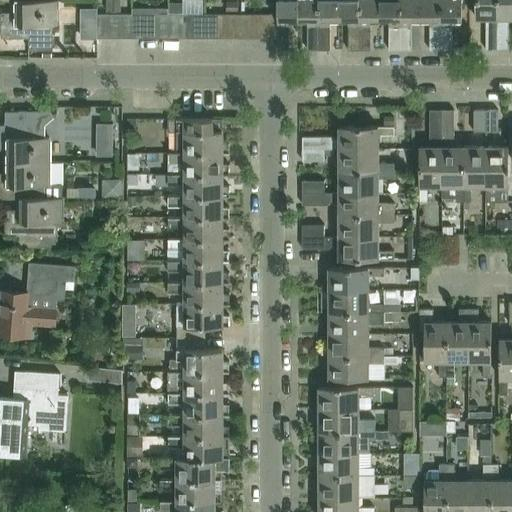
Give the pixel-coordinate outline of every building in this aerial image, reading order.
[(62,0),(57,0),(11,1),(11,12),(1,12),(0,37),(28,37),(28,49),(52,49),(52,37),(57,37),(57,24),(63,24),(62,0)] [(289,23),(298,23),(297,0),(276,0),(277,14),(277,38),(289,38),(289,23)] [(318,49),(318,0),(297,0),(298,23),(307,23),(306,49),(318,49)] [(338,23),(338,0),(318,0),(318,49),(329,49),(330,23),(338,23)] [(359,49),(358,0),(338,0),(338,23),(347,22),(347,50),(359,49)] [(379,23),(379,0),(358,0),(359,49),(370,49),(370,23),(379,23)] [(400,50),(399,0),(379,0),(379,23),(388,23),(388,50),(400,50)] [(420,23),(419,0),(399,0),(400,50),(411,50),(411,23),(420,23)] [(440,50),(440,0),(419,0),(420,23),(429,23),(429,49),(440,50)] [(440,0),(440,50),(452,50),(452,23),(461,23),(461,0),(440,0)] [(497,50),(496,0),(475,0),(476,18),(485,18),(485,50),(497,50)] [(511,18),(511,0),(496,0),(497,50),(508,50),(508,18),(511,18)] [(109,38),(109,14),(97,14),(97,38),(109,38)] [(121,38),(121,14),(109,14),(109,38),(121,38)] [(133,38),(133,14),(121,14),(121,38),(133,38)] [(145,38),(145,14),(133,14),(133,38),(145,38)] [(157,38),(157,14),(145,14),(145,38),(157,38)] [(169,38),(169,14),(157,14),(157,38),(169,38)] [(181,38),(181,14),(169,14),(169,38),(181,38)] [(193,38),(193,14),(181,14),(181,38),(193,38)] [(205,38),(205,14),(193,14),(193,38),(205,38)] [(217,38),(217,14),(205,14),(205,38),(217,38)] [(229,38),(229,14),(217,14),(217,38),(229,38)] [(241,38),(241,14),(229,14),(229,38),(241,38)] [(253,38),(253,14),(241,14),(241,38),(253,38)] [(265,38),(265,14),(253,14),(253,38),(265,38)] [(277,38),(277,14),(265,14),(265,38),(277,38)] [(441,185),(441,109),(429,109),(429,139),(433,138),(433,146),(419,146),(419,201),(427,201),(427,185),(441,185)] [(463,202),(463,201),(463,146),(451,146),(451,138),(453,138),(453,109),(441,109),(441,185),(441,197),(455,197),(455,202),(463,202)] [(485,131),(485,109),(473,109),(473,131),(485,131)] [(497,131),(497,109),(485,109),(485,131),(497,131)] [(0,149),(2,150),(3,162),(48,162),(57,162),(57,160),(48,160),(48,137),(44,137),(44,125),(54,115),(57,115),(57,111),(4,111),(4,124),(0,124),(0,149)] [(205,130),(205,118),(167,118),(167,153),(222,153),(229,153),(229,142),(222,142),(222,130),(205,130)] [(339,125),(339,139),(331,139),(331,136),(302,136),(302,148),(323,148),(339,148),(378,148),(378,134),(394,134),(394,125),(339,125)] [(485,185),(485,146),(463,146),(463,201),(471,201),(471,185),(485,185)] [(508,146),(485,146),(485,185),(500,185),(500,201),(508,201),(508,146)] [(324,160),(323,148),(302,148),(302,160),(324,160)] [(378,163),(378,148),(339,148),(339,170),(394,170),(394,163),(378,163)] [(222,163),(222,153),(167,153),(167,163),(186,162),(186,173),(186,174),(222,174),(229,174),(229,163),(222,163)] [(48,184),(48,162),(3,162),(3,173),(0,172),(0,198),(16,198),(61,198),(70,198),(70,197),(63,197),(63,185),(57,185),(57,184),(48,184)] [(394,178),(394,170),(339,170),(339,192),(379,192),(378,178),(394,178)] [(222,185),(222,174),(186,174),(186,173),(169,173),(169,184),(186,184),(186,195),(186,196),(222,196),(229,196),(229,185),(222,185)] [(324,180),(302,180),(302,192),(324,192),(324,180)] [(379,207),(379,192),(339,192),(324,192),(302,192),(302,204),(324,204),(330,202),(339,202),(339,214),(394,214),(394,207),(379,207)] [(222,207),(222,196),(186,196),(186,195),(169,195),(169,206),(186,206),(186,216),(186,217),(222,217),(229,217),(229,207),(222,207)] [(61,220),(61,198),(16,198),(16,209),(5,209),(5,234),(18,234),(18,246),(57,246),(56,221),(70,221),(70,220),(61,220)] [(395,222),(394,214),(339,214),(339,236),(379,236),(379,222),(395,222)] [(222,228),(222,217),(186,217),(186,216),(169,216),(169,227),(186,227),(186,238),(186,239),(222,239),(229,239),(229,228),(222,228)] [(324,224),(302,224),(302,236),(324,236),(324,224)] [(324,236),(302,236),(302,248),(324,248),(324,236)] [(379,251),(379,236),(339,236),(339,259),(395,259),(395,251),(379,251)] [(222,250),(222,239),(186,239),(186,238),(169,238),(170,249),(186,249),(186,260),(186,261),(222,261),(229,261),(229,250),(222,250)] [(229,282),(229,273),(229,271),(222,271),(222,261),(186,261),(186,260),(170,260),(170,271),(187,271),(187,281),(187,282),(222,282),(229,282)] [(55,325),(56,309),(62,309),(65,279),(73,279),(74,264),(28,261),(26,276),(35,276),(33,295),(27,295),(27,292),(3,290),(0,331),(0,334),(26,336),(27,323),(55,325)] [(384,276),(384,273),(384,267),(329,267),(329,291),(368,291),(368,277),(384,276)] [(419,280),(419,267),(410,267),(410,280),(419,280)] [(222,293),(222,282),(187,282),(187,281),(170,281),(170,292),(187,292),(187,303),(187,304),(222,304),(229,304),(229,293),(222,293)] [(414,283),(398,282),(397,300),(414,301),(414,283)] [(368,305),(368,291),(329,291),(329,315),(399,315),(400,310),(384,310),(384,305),(368,305)] [(511,376),(511,301),(509,301),(509,323),(511,323),(511,338),(499,338),(499,393),(508,393),(507,377),(511,376)] [(222,315),(222,304),(187,304),(187,303),(170,303),(170,314),(187,314),(187,324),(179,325),(179,337),(205,337),(205,325),(229,325),(229,315),(222,315)] [(446,376),(446,321),(433,321),(433,308),(419,308),(419,331),(424,331),(424,354),(419,354),(419,360),(439,360),(439,376),(446,376)] [(468,360),(468,308),(459,308),(459,321),(446,321),(446,376),(454,376),(454,360),(468,360)] [(478,308),(468,308),(468,360),(483,360),(483,376),(491,376),(491,321),(478,321),(478,308)] [(399,315),(329,315),(329,335),(368,335),(368,326),(384,326),(384,320),(400,320),(399,315)] [(368,347),(368,335),(329,335),(329,355),(384,355),(384,347),(368,347)] [(205,349),(205,337),(179,337),(179,359),(173,359),(173,370),(173,371),(222,371),(229,371),(229,360),(222,360),(222,348),(205,349)] [(398,355),(384,355),(329,355),(329,378),(368,378),(368,363),(398,363),(398,355)] [(0,396),(0,452),(25,455),(27,427),(65,429),(68,394),(58,394),(59,372),(25,370),(23,398),(0,396)] [(222,382),(222,371),(173,371),(173,370),(171,370),(171,393),(222,393),(229,393),(229,382),(222,382)] [(128,393),(136,393),(136,381),(128,381),(128,393)] [(374,394),(374,386),(319,386),(319,409),(358,409),(358,394),(374,394)] [(413,408),(413,397),(413,386),(399,386),(399,408),(413,408)] [(222,404),(222,393),(171,393),(171,402),(188,402),(188,413),(188,415),(222,415),(229,415),(229,404),(222,404)] [(413,408),(399,408),(399,430),(412,431),(413,408)] [(358,423),(358,409),(319,409),(319,431),(374,431),(374,423),(358,423)] [(222,425),(222,415),(188,415),(188,413),(171,413),(171,424),(188,424),(188,434),(188,436),(229,436),(229,425),(222,425)] [(170,430),(171,417),(157,416),(157,429),(170,430)] [(374,438),(374,431),(319,431),(319,452),(358,453),(367,452),(367,438),(374,438)] [(229,458),(229,436),(188,436),(188,434),(171,435),(171,446),(188,445),(188,456),(188,458),(229,458)] [(358,467),(358,453),(319,452),(319,474),(374,474),(374,467),(358,467)] [(419,474),(419,452),(404,452),(404,474),(419,474)] [(446,511),(447,465),(447,454),(439,454),(439,468),(428,468),(425,472),(425,471),(424,471),(423,511),(446,511)] [(490,511),(491,454),(483,454),(483,479),(469,479),(468,511),(490,511)] [(511,511),(511,479),(498,479),(498,454),(491,454),(490,511),(511,511)] [(229,470),(229,458),(188,458),(188,456),(163,456),(163,467),(180,467),(180,478),(180,479),(221,479),(221,470),(229,470)] [(468,511),(469,479),(454,479),(454,465),(447,465),(446,511),(468,511)] [(374,486),(374,474),(319,474),(319,496),(358,496),(358,486),(374,486)] [(221,501),(221,479),(180,479),(180,478),(164,478),(164,489),(180,489),(181,499),(181,501),(214,501),(221,501)] [(358,507),(358,496),(319,496),(318,511),(373,511),(374,507),(358,507)] [(214,511),(214,501),(181,501),(181,499),(164,500),(164,511),(181,510),(180,511),(220,511),(221,511),(214,511)]
